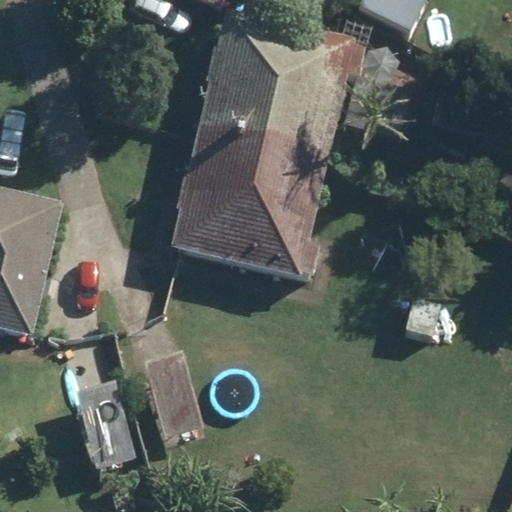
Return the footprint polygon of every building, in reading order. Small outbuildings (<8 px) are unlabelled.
[(189,0),(219,20),(233,0),(189,0)] [(310,283),(356,49),(227,24),(181,257),(310,283)] [(0,330),(39,340),(70,203),(0,186),(0,330)] [(185,357),(154,366),(179,447),(210,438),(185,357)] [(113,388),(75,401),(100,476),(138,464),(113,388)]
